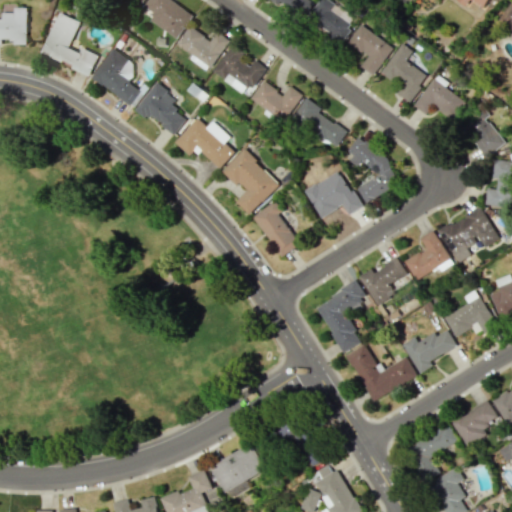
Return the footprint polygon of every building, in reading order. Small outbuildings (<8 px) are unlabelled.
[(149,20),(177,38),(193,13),(173,0),(147,0),(143,6),(154,13),(149,20)] [(276,0),(302,17),(313,0),(276,0)] [(319,0),(307,19),(340,42),(356,17),(329,0),(319,0)] [(470,0),(483,9),(489,0),(456,0),(466,7),(470,0)] [(511,34),(511,0),(497,25),(511,34)] [(0,18),(0,43),(2,43),(2,38),(12,38),(12,44),(27,44),(26,7),(13,7),(13,12),(1,12),(1,18),(0,18)] [(79,21),(58,12),(42,52),(73,65),(71,68),(89,76),(98,54),(81,48),(80,52),(69,47),(79,21)] [(360,66),(373,75),(393,46),(360,24),(347,42),(367,56),(360,66)] [(229,39),(216,31),(211,40),(189,26),(177,44),(191,53),(188,58),(208,71),(229,39)] [(427,75),(406,61),(412,51),(400,43),(381,72),(401,85),(396,93),(409,102),(427,75)] [(212,72),(247,95),(266,67),(255,59),(250,67),(239,60),(244,52),(231,44),(212,72)] [(466,101),(432,78),(414,106),(426,114),(432,105),(453,119),(466,101)] [(303,94),(290,85),(284,94),(263,80),(251,98),(284,121),(303,94)] [(137,108),(174,135),(187,118),(170,106),(176,98),(155,83),(137,108)] [(335,149),(347,130),(319,112),(322,108),(306,97),(291,120),(335,149)] [(485,117),(487,116),(483,111),(463,127),(485,157),(505,143),(485,117)] [(219,168),(235,151),(225,142),(230,137),(212,120),(207,126),(198,117),(175,142),(190,155),(197,148),(219,168)] [(366,203),(388,190),(397,177),(383,154),(358,136),(348,150),(353,154),(349,160),(359,167),(367,162),(369,165),(379,172),(376,176),(357,187),(366,203)] [(250,214),(280,183),(243,149),(223,170),(246,191),(236,201),(250,214)] [(511,160),(495,159),(492,178),(497,179),(496,189),(486,187),(484,203),(511,207),(511,160)] [(320,217),(344,205),(348,214),(360,208),(341,170),(305,189),(320,217)] [(283,256),(300,242),(277,214),(282,210),(274,200),(253,218),(283,256)] [(457,262),(471,255),(467,247),(480,240),(483,247),(499,239),(481,206),(439,229),(457,262)] [(416,280),(450,259),(433,230),(420,237),(426,248),(404,261),(416,280)] [(407,276),(397,258),(373,271),(372,269),(360,275),(376,305),(388,298),(383,289),(407,276)] [(490,293),(499,317),(511,311),(511,279),(510,274),(495,279),(499,290),(490,293)] [(342,352),(361,342),(344,310),(366,298),(357,281),(316,303),(342,352)] [(455,337),(478,324),(482,331),(495,323),(475,289),(463,296),(468,303),(444,317),(455,337)] [(456,345),(446,329),(436,336),(434,332),(418,342),(414,336),(402,344),(420,373),(433,365),(431,362),(456,345)] [(372,401),(417,376),(406,356),(379,371),(364,343),(346,353),(372,401)] [(504,422),(511,417),(511,387),(492,398),(504,422)] [(452,421),(466,446),(486,434),(483,427),(498,418),(488,400),(452,421)] [(424,481),(440,471),(431,455),(457,440),(447,424),(405,448),(424,481)] [(314,465),(323,457),(316,450),(317,449),(306,439),(297,447),(314,465)] [(511,457),(511,440),(497,449),(505,462),(511,458),(511,457)] [(224,492),(265,469),(250,443),(210,466),(224,492)] [(323,501),(329,511),(360,511),(332,461),(316,470),(324,483),(297,498),(305,511),(323,501)] [(464,511),(467,511),(461,499),(468,495),(455,468),(431,480),(446,511),(464,511)] [(161,497),(166,511),(206,511),(204,504),(217,500),(206,469),(188,475),(193,488),(180,493),(179,490),(161,497)] [(113,502),(114,511),(158,511),(155,496),(140,499),(142,507),(130,510),(128,499),(113,502)]
